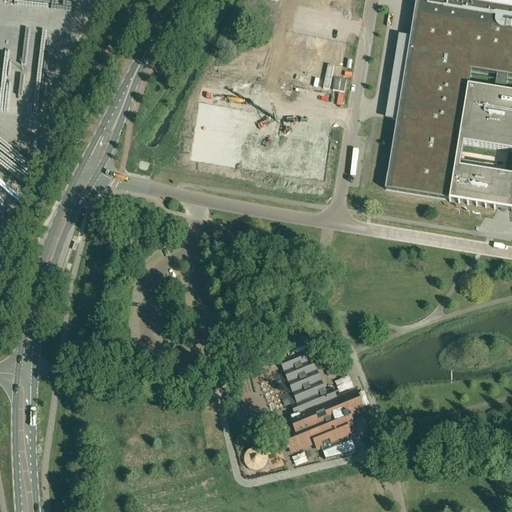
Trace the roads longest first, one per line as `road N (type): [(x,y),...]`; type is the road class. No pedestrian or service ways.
road 1 (primary): [(26,364),(64,215),(174,0)]
road 2 (primary): [(24,511),(25,374)]
